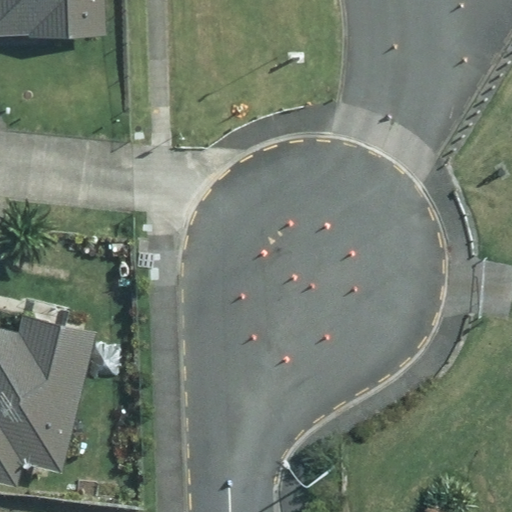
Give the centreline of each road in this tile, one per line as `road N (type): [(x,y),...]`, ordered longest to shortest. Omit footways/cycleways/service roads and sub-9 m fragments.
road 1 (residential): [(305,257),(180,191),(0,166)]
road 2 (residential): [(305,257),(402,77),(407,42),(399,0)]
road 3 (residential): [(231,511),(251,387),(305,257)]
